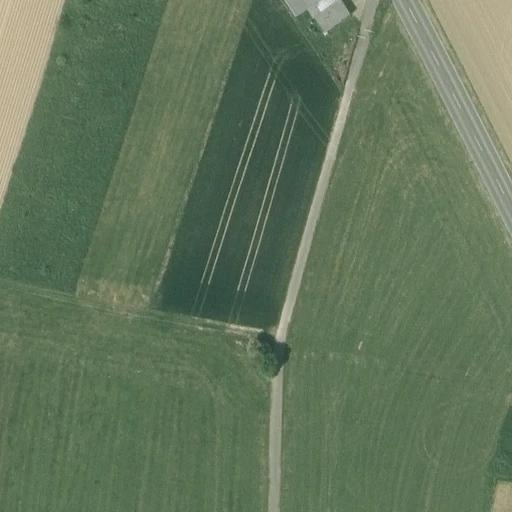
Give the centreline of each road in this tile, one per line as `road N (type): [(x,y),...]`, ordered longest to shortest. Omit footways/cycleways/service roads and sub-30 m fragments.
road 1 (track): [(278,344),(167,333),(0,299)]
road 2 (tertiary): [(511,212),(403,0)]
road 3 (track): [(273,511),(278,344)]
